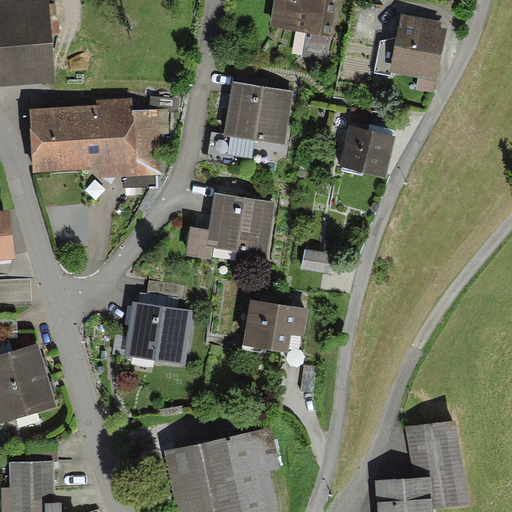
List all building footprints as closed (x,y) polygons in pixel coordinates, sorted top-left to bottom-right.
[(0,0),(0,71),(47,68),(42,0),(0,0)] [(320,54),(328,0),(273,0),(269,24),(302,29),(298,50),(320,54)] [(441,26),(399,13),(389,43),(374,38),(364,69),(380,74),(404,81),(422,87),(441,26)] [(277,144),(285,90),(235,83),(227,137),(277,144)] [(30,114),(33,174),(120,170),(120,183),(149,182),(145,110),(170,109),(170,96),(141,97),(141,109),(30,114)] [(391,143),(350,128),(334,170),(357,179),(360,173),(378,179),(391,143)] [(232,247),(260,252),(270,202),(215,191),(207,233),(187,229),(181,257),(207,262),(209,251),(231,255),(232,247)] [(329,272),(329,254),(303,253),(303,271),(329,272)] [(246,357),(285,361),(288,333),(296,334),(299,305),(251,301),(246,357)] [(134,304),(127,365),(175,370),(182,309),(134,304)] [(0,311),(0,324),(9,325),(9,311),(0,311)] [(51,395),(30,341),(0,352),(0,410),(2,414),(51,395)] [(450,507),(445,424),(402,426),(405,481),(368,483),(369,511),(421,511),(421,509),(450,507)] [(265,437),(171,459),(183,511),(269,511),(260,473),(272,470),(265,437)] [(55,449),(24,449),(24,465),(9,465),(9,492),(20,492),(20,511),(45,511),(45,490),(55,490),(55,449)]
